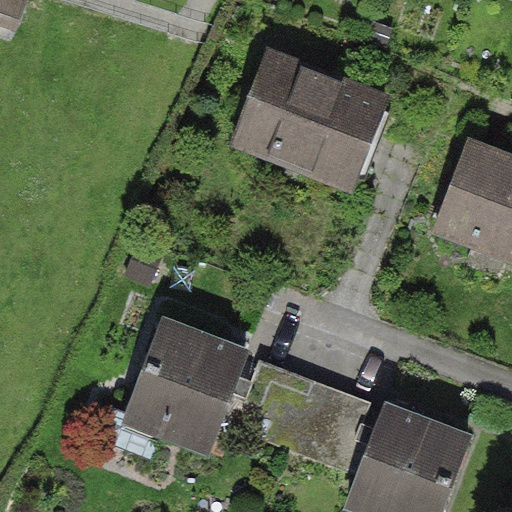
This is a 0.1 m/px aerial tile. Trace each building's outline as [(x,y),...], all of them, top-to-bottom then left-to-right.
[(32,0),(0,0),(0,37),(17,43),(32,0)] [(387,106),(269,60),(238,142),(356,187),(387,106)] [(511,163),(471,148),(439,229),(511,257),(511,163)] [(291,452),(314,392),(258,371),(247,399),(232,393),(247,356),(164,325),(130,414),(114,407),(101,442),(154,462),(164,435),(211,453),(221,425),(291,452)] [(370,413),(314,392),(291,451),(361,478),(350,505),(368,511),(443,511),(471,441),(388,409),(374,447),(359,441),(370,413)]
